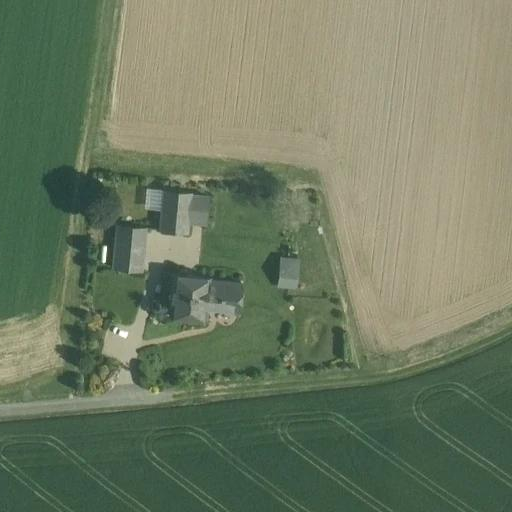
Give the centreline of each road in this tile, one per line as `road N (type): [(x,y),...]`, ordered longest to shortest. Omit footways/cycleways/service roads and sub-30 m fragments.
road 1 (track): [(59,408),(112,0)]
road 2 (track): [(165,398),(438,369),(511,323)]
road 3 (unclassified): [(0,414),(165,398)]
